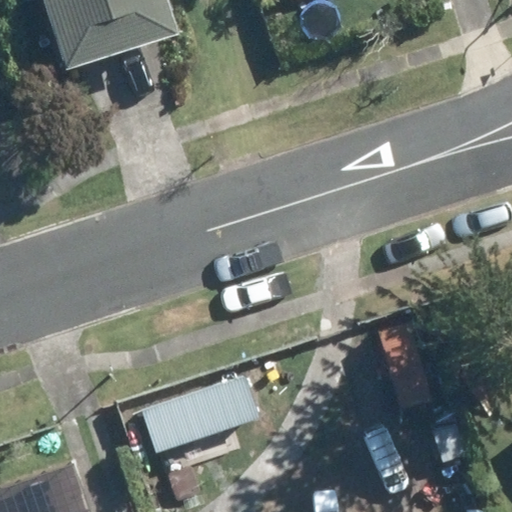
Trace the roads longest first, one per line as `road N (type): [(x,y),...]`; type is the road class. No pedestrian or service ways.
road 1 (residential): [(0,304),(403,164)]
road 2 (residential): [(403,164),(511,100)]
